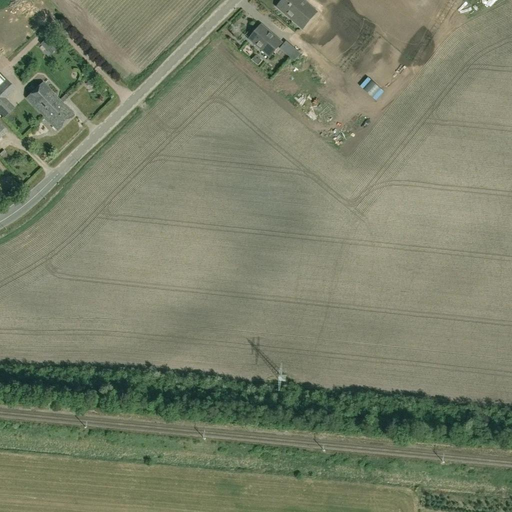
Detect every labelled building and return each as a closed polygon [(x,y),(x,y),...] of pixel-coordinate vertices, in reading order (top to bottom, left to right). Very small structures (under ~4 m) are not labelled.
[(303,29),(317,12),(302,0),(282,0),(277,7),(303,29)] [(363,86),(375,97),(389,80),(394,77),(397,73),(401,71),(411,59),(415,56),(423,47),(420,43),(410,35),(411,33),(421,27),(414,17),(394,0),(356,0),(334,27),(327,32),(318,42),(326,55),(361,84),(363,86)] [(395,0),(406,9),(414,0),(395,0)] [(445,44),(459,31),(449,20),(435,34),(445,44)] [(270,57),(282,42),(261,25),(249,39),(270,57)] [(42,44),(51,53),(57,47),(48,38),(42,44)] [(292,39),(284,49),(291,55),(299,46),(292,39)] [(313,49),(310,53),(318,59),(321,55),(313,49)] [(0,113),(4,118),(15,108),(6,98),(16,89),(6,79),(0,84),(0,113)] [(57,131),(74,114),(60,99),(51,90),(43,82),(27,98),(57,131)]
